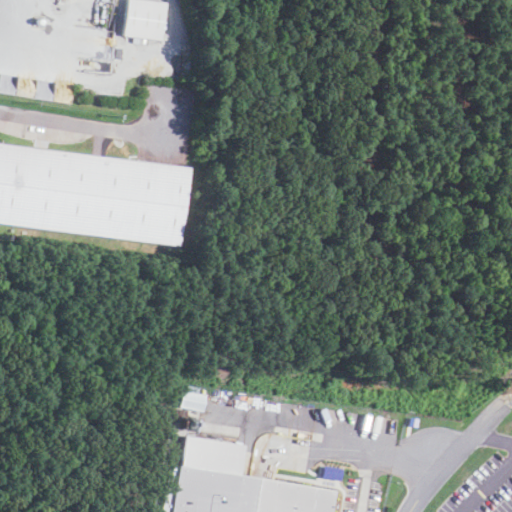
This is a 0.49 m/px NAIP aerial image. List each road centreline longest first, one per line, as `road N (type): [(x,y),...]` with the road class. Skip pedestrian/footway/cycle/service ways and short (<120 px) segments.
road 1 (residential): [(0,107),(147,132)]
road 2 (residential): [(408,511),(494,414)]
